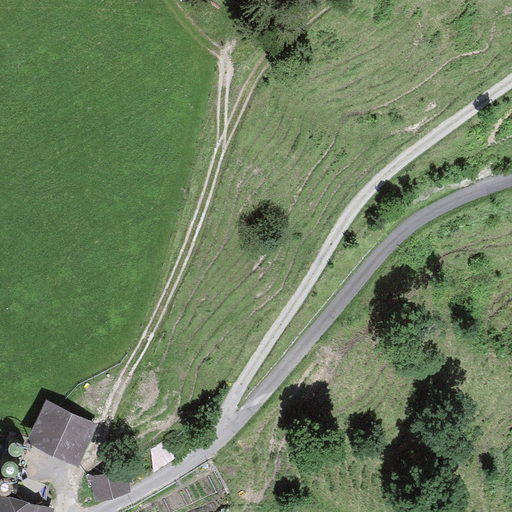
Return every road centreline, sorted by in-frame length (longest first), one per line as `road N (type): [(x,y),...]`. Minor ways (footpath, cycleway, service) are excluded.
road 1 (track): [(511,83),(367,191),(240,384),(226,422),(226,433),(268,390),(402,231),(432,210),(511,179)]
road 2 (track): [(75,511),(78,481),(198,228),(223,150),(228,70),(172,0)]
road 3 (track): [(223,150),(265,58),(334,0)]
road 4 (unclassified): [(226,433),(102,511)]
